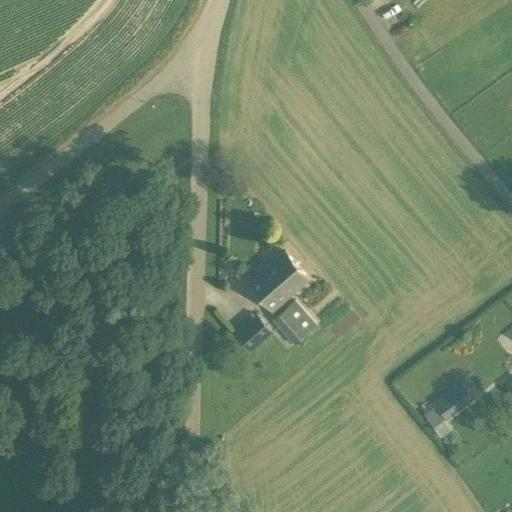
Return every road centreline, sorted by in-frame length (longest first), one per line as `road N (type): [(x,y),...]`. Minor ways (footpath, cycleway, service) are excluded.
road 1 (unclassified): [(188,511),(204,48)]
road 2 (unclassified): [(0,205),(204,48)]
road 3 (unclassified): [(511,199),(440,116),(362,0)]
